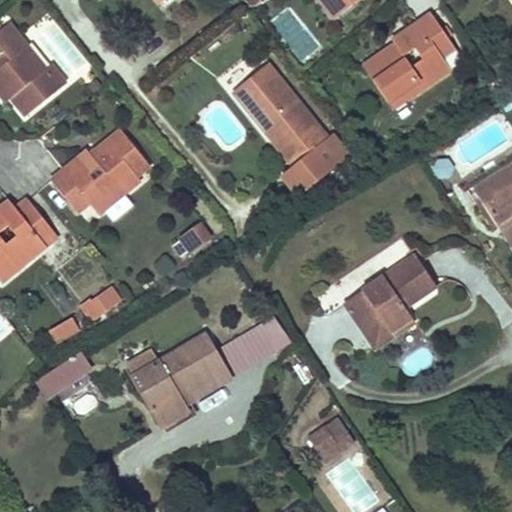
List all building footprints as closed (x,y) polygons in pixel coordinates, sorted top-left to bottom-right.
[(318,0),(335,20),(358,0),(318,0)] [(396,48),(366,68),(392,106),(405,98),(408,100),(451,70),(445,58),(456,50),(432,15),(393,41),(396,48)] [(8,26),(0,32),(0,94),(1,96),(6,93),(26,116),(65,85),(49,67),(45,70),(8,26)] [(266,65),(233,91),(294,165),(283,175),(300,196),(347,156),(329,135),(326,138),(266,65)] [(87,153),(50,181),(77,214),(89,205),(99,216),(140,184),(137,178),(150,169),(120,132),(90,156),(87,153)] [(511,163),(473,189),(499,228),(511,220),(511,163)] [(0,280),(1,282),(46,246),(39,239),(51,232),(26,201),(15,209),(7,203),(0,208),(0,280)] [(511,220),(499,228),(511,247),(511,220)] [(170,243),(180,257),(207,235),(197,221),(170,243)] [(51,232),(39,239),(46,246),(56,239),(51,232)] [(411,254),(341,304),(361,331),(378,319),(388,332),(409,317),(402,308),(433,286),(411,254)] [(81,313),(92,326),(119,303),(111,293),(93,306),(92,304),(81,313)] [(378,319),(361,331),(374,350),(412,322),(409,317),(388,332),(378,319)] [(55,345),(79,332),(73,322),(49,335),(55,345)] [(204,336),(132,379),(163,428),(188,414),(184,408),(179,400),(225,373),(204,336)] [(48,400),(94,367),(81,349),(35,382),(48,400)] [(225,373),(179,400),(184,408),(230,381),(225,373)] [(320,457),(326,465),(355,446),(337,422),(324,431),(336,447),(320,457)] [(324,431),(308,441),(320,457),(336,447),(324,431)]
